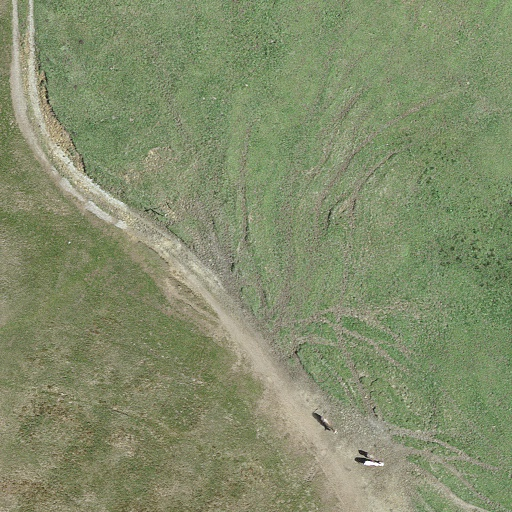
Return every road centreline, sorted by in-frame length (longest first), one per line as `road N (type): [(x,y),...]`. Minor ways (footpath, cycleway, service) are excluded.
road 1 (track): [(119,227),(321,390),(405,511)]
road 2 (track): [(27,0),(46,93),(119,227)]
